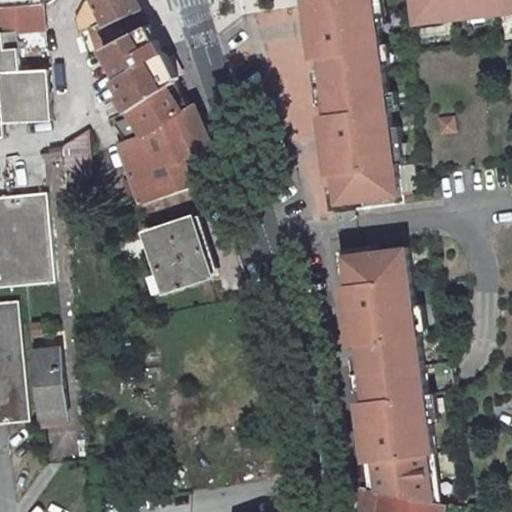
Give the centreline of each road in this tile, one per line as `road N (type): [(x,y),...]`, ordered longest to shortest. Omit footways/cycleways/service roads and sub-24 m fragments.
road 1 (tertiary): [(322,511),(307,367),(267,241)]
road 2 (tertiary): [(267,241),(189,0)]
road 3 (residential): [(511,211),(267,241)]
road 4 (unknown): [(0,152),(49,139),(70,117),(65,21),(72,0)]
